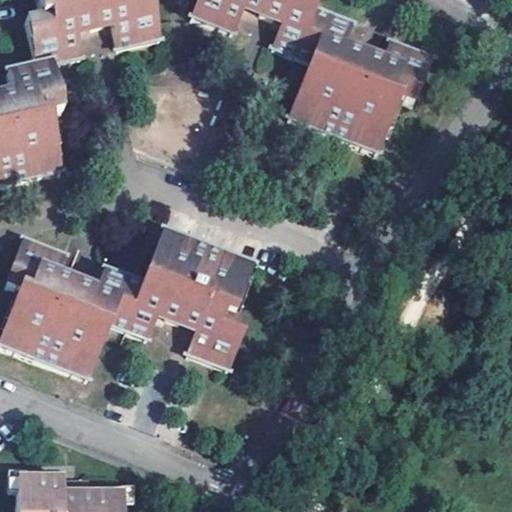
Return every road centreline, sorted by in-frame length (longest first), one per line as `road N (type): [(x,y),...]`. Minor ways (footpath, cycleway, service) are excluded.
road 1 (residential): [(242,495),(368,269)]
road 2 (residential): [(6,400),(242,495)]
road 3 (residential): [(132,188),(368,269)]
road 4 (residential): [(368,269),(511,68)]
